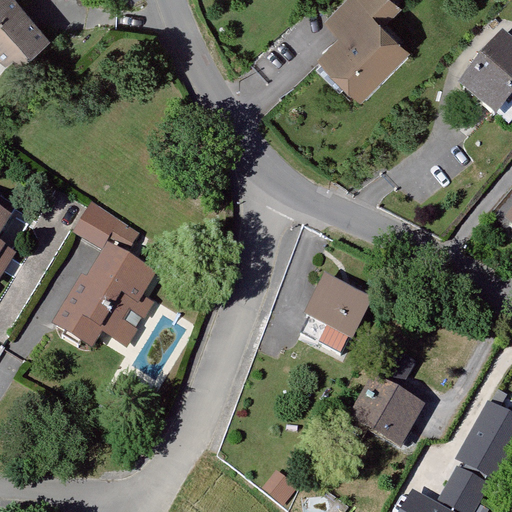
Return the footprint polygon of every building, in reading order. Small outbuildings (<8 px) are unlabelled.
[(0,48),(1,51),(9,45),(20,59),(35,49),(39,53),(40,53),(59,38),(59,37),(30,0),(0,0),(0,2),(3,6),(0,8),(0,48)] [(362,0),(360,2),(375,17),(354,38),(387,73),(388,72),(429,32),(430,31),(404,5),(409,0),(362,0)] [(429,32),(388,72),(393,77),(435,37),(429,32)] [(511,49),(478,87),(511,117),(511,49)] [(0,213),(8,219),(18,204),(3,195),(4,192),(0,189),(0,213)] [(123,218),(95,200),(77,230),(105,246),(123,218)] [(0,251),(3,246),(0,243),(0,232),(8,219),(0,213),(0,251)] [(0,276),(14,253),(3,246),(0,251),(0,276)] [(114,252),(108,262),(119,268),(125,259),(114,252)] [(91,295),(68,333),(84,343),(93,330),(101,334),(112,342),(118,333),(133,343),(155,308),(144,301),(151,288),(139,280),(145,270),(146,268),(128,256),(125,259),(119,268),(108,262),(98,277),(101,279),(91,295)] [(157,278),(145,270),(139,280),(151,288),(156,281),(157,278)] [(318,317),(319,319),(359,340),(377,306),(335,284),(318,317)] [(59,327),(68,333),(91,295),(81,290),(59,327)] [(92,349),(101,334),(93,330),(84,343),(92,349)] [(84,343),(68,333),(61,343),(77,353),(84,343)] [(128,351),(133,343),(118,333),(112,342),(128,351)] [(126,380),(118,394),(143,411),(152,396),(126,380)] [(383,391),(365,420),(406,444),(424,415),(383,391)] [(501,482),(511,460),(511,408),(493,399),(461,461),(501,482)] [(406,511),(480,511),(494,480),(459,464),(443,500),(417,489),(406,511)]
